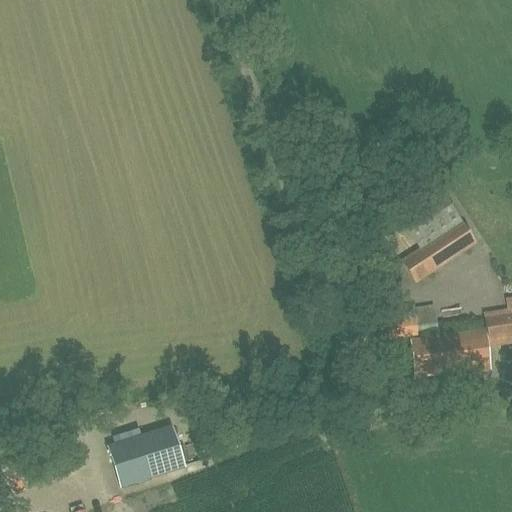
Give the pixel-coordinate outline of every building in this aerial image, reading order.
[(415,283),(474,244),(440,191),(399,218),(420,251),(402,263),(415,283)] [(490,349),(511,345),(511,301),(507,302),(509,311),(483,315),(490,349)] [(391,318),(392,338),(422,337),(422,321),(409,322),(409,318),(391,318)] [(413,378),(489,369),(485,334),(443,339),(443,342),(409,346),(413,378)] [(360,418),(415,412),(412,396),(357,401),(360,418)] [(171,429),(108,449),(120,489),(184,468),(171,429)] [(71,447),(60,451),(23,463),(23,461),(0,467),(0,468),(9,499),(32,492),(30,486),(78,470),(71,447)]
